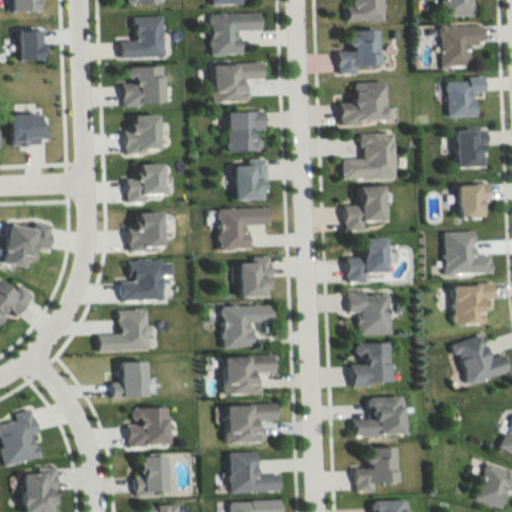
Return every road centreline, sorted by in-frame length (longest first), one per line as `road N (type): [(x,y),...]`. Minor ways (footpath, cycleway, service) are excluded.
road 1 (residential): [(290,0),(311,511)]
road 2 (residential): [(75,0),(83,238)]
road 3 (residential): [(30,354),(77,421),(91,511)]
road 4 (residential): [(83,238),(61,314),(30,354),(0,375)]
